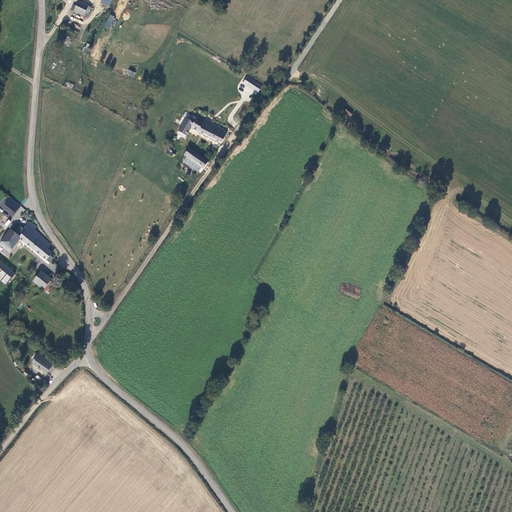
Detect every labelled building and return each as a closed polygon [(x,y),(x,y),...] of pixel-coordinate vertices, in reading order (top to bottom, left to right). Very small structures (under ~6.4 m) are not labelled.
[(74,11),(84,16),(88,6),(78,2),(76,6),(74,11)] [(109,14),(105,26),(110,28),(115,16),(109,14)] [(129,69),(126,74),(132,77),(135,72),(129,69)] [(247,76),(242,83),(258,93),(262,85),(247,76)] [(220,144),(226,132),(203,121),(202,123),(191,117),(189,121),(185,119),(176,135),(184,139),(190,128),(220,144)] [(184,156),(186,158),(201,168),(202,169),(207,162),(189,149),(184,156)] [(201,168),(186,158),(183,163),(197,173),(201,168)] [(17,211),(20,207),(13,202),(11,205),(17,211)] [(10,229),(6,235),(0,243),(0,245),(6,250),(9,252),(19,239),(49,263),(54,256),(55,256),(55,255),(54,254),(48,249),(50,247),(50,246),(50,245),(49,245),(34,231),(36,228),(35,227),(34,227),(28,223),(23,229),(19,227),(14,232),(12,231),(13,230),(12,229),(11,229),(10,229)] [(0,262),(0,280),(6,285),(14,274),(0,262)] [(42,288),(43,289),(51,280),(40,272),(33,282),(35,283),(42,288)] [(49,294),(57,284),(51,280),(43,289),(49,294)] [(25,287),(21,285),(15,293),(19,296),(25,287)] [(32,364),(47,374),(53,365),(38,354),(32,364)]
